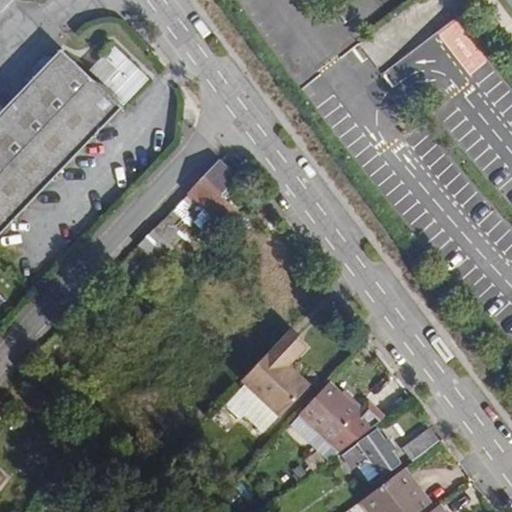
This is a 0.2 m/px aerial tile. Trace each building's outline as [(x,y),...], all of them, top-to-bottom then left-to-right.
[(0,252),(134,109),(72,52),(0,129),(0,252)] [(165,259),(177,246),(217,201),(242,226),(256,213),(239,197),(253,180),(234,163),(154,250),(165,259)] [(297,355),(286,344),(253,379),(290,412),(319,382),(295,362),(297,355)] [(368,420),(335,391),(308,424),(342,453),(368,420)] [(19,405),(8,417),(22,429),(33,417),(19,405)] [(440,439),(431,430),(409,449),(416,458),(440,439)] [(404,457),(384,434),(348,462),(358,473),(366,466),(377,480),(404,457)] [(0,511),(12,511),(33,488),(8,467),(0,475),(0,511)] [(404,511),(390,495),(410,480),(406,475),(369,504),(376,511),(435,511),(437,511),(429,503),(417,511),(404,511)] [(417,511),(429,503),(410,480),(390,495),(404,511),(417,511)]
